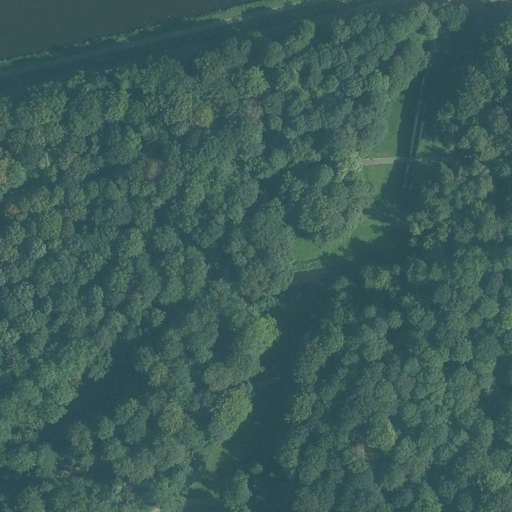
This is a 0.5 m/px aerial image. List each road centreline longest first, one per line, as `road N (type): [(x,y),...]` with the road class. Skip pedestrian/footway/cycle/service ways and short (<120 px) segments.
road 1 (tertiary): [(0,92),(396,0)]
road 2 (unknown): [(156,511),(186,503),(511,503)]
